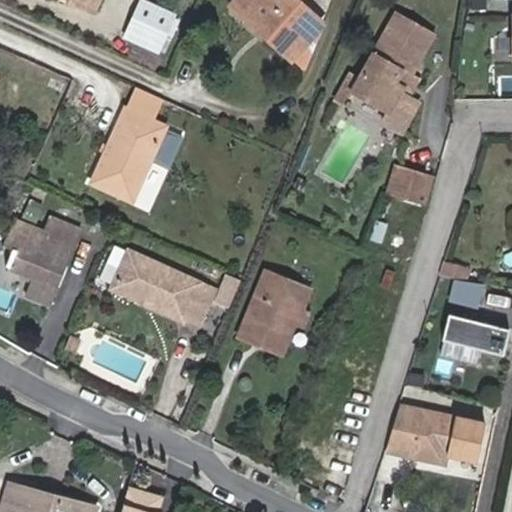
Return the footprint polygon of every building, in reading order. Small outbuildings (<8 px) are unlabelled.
[(93,16),(99,0),(69,0),(69,1),(68,5),(93,16)] [(257,0),(244,15),(271,37),(267,42),(289,61),(320,26),(292,1),(292,0),(257,0)] [(140,5),(124,41),(157,56),(173,20),(140,5)] [(271,37),(244,15),(240,20),(267,42),(271,37)] [(420,50),(425,36),(391,17),(391,18),(381,42),(365,84),(359,100),(387,115),(400,91),(392,87),(399,75),(407,79),(409,75),(411,72),(420,50)] [(346,76),(343,81),(339,91),(335,102),(348,109),(355,97),(359,100),(365,84),(381,42),(391,18),(355,81),(346,76)] [(430,39),(425,36),(420,50),(411,72),(430,39)] [(387,115),(393,119),(402,96),(410,76),(409,75),(407,79),(404,85),(400,91),(387,115)] [(404,85),(407,79),(399,75),(392,87),(400,91),(404,85)] [(402,96),(393,119),(396,120),(418,81),(410,76),(402,96)] [(339,91),(343,81),(332,100),(335,102),(339,91)] [(158,98),(138,89),(127,112),(159,127),(169,104),(158,98)] [(93,184),(134,203),(167,130),(159,127),(127,112),(93,184)] [(414,190),(421,171),(401,164),(391,194),(410,201),(414,190)] [(441,179),(421,171),(414,190),(410,201),(430,209),(441,179)] [(7,270),(32,280),(26,297),(52,307),(81,232),(49,219),(43,235),(12,223),(1,250),(13,255),(7,270)] [(374,220),(371,240),(383,242),(386,222),(374,220)] [(212,293),(128,255),(112,294),(179,322),(181,318),(198,326),(212,293)] [(442,261),(438,274),(466,281),(470,268),(442,261)] [(254,336),(266,341),(267,337),(288,282),(268,273),(263,287),(240,344),(249,348),(254,336)] [(451,279),(448,299),(473,303),(476,283),(451,279)] [(295,311),(301,313),(310,292),(288,282),(267,337),(266,341),(278,346),(295,311)] [(300,332),(306,316),(301,313),(295,311),(278,346),(266,341),(261,353),(282,362),(296,331),(300,332)] [(432,339),(493,353),(499,326),(438,313),(432,339)] [(309,317),(306,316),(300,332),(303,334),(309,317)] [(249,348),(261,353),(266,341),(254,336),(249,348)] [(486,427),(420,414),(410,461),(445,468),(447,456),(479,462),(486,427)] [(95,511),(96,509),(9,485),(3,507),(6,508),(4,511),(95,511)] [(159,511),(162,494),(121,487),(116,511),(159,511)]
